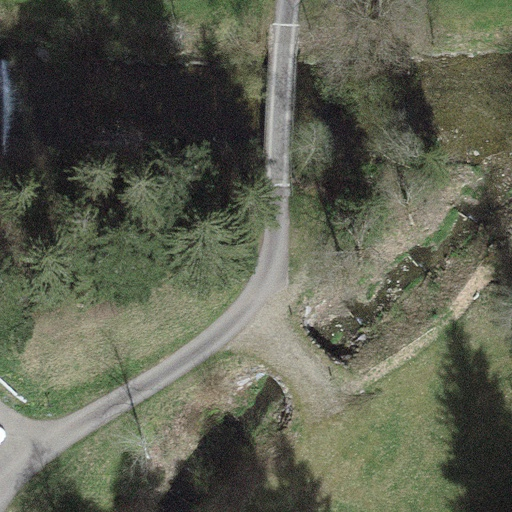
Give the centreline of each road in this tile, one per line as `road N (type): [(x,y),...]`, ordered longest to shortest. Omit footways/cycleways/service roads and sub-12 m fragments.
road 1 (track): [(0,487),(68,432),(233,324),(268,276),(281,210),(283,66),(293,0)]
road 2 (track): [(247,304),(346,417)]
